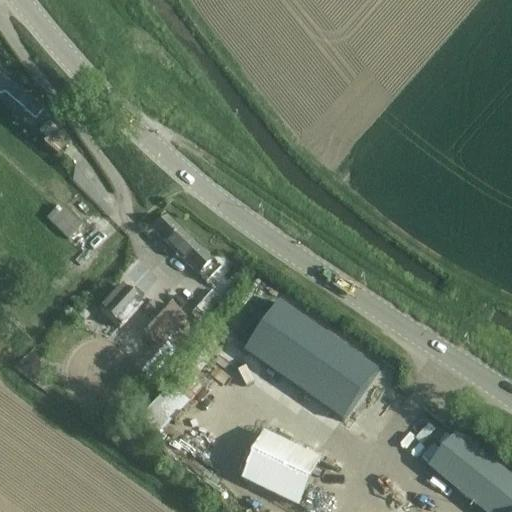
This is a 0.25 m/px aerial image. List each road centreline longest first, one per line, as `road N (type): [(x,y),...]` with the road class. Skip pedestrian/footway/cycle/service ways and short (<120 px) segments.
road 1 (tertiary): [(441,353),(189,180),(103,98),(19,0)]
road 2 (residential): [(0,11),(9,37),(117,183),(137,247),(185,294)]
road 3 (residential): [(441,353),(431,405),(511,473)]
